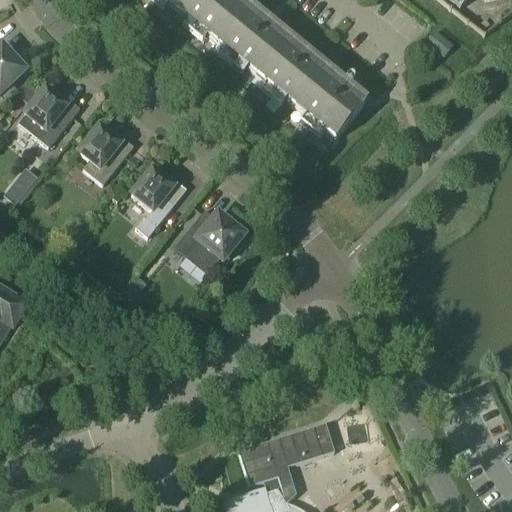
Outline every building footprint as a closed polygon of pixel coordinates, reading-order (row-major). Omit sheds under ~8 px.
[(156,0),(334,145),(363,109),(229,0),(156,0)] [(443,0),(459,12),(468,0),(443,0)] [(425,47),(443,61),(451,51),(433,36),(425,47)] [(0,95),(22,75),(0,51),(0,50),(0,95)] [(44,92),(24,118),(24,119),(17,128),(47,152),(79,113),(68,105),(65,109),(44,92)] [(77,156),(88,165),(81,173),(102,190),(133,151),(122,143),(118,147),(98,131),(77,156)] [(25,172),(17,182),(29,192),(37,182),(25,172)] [(130,199),(151,215),(144,224),(142,222),(134,232),(147,242),(185,194),(175,185),(171,190),(151,173),(130,199)] [(204,214),(173,252),(185,262),(189,256),(211,274),(220,263),(224,259),(229,263),(241,247),(238,244),(242,239),(216,219),(213,222),(204,214)] [(138,297),(129,289),(121,299),(130,307),(138,297)] [(0,346),(9,331),(11,332),(23,311),(0,296),(0,346)] [(287,511),(276,494),(266,497),(265,494),(230,505),(232,511),(287,511)]
